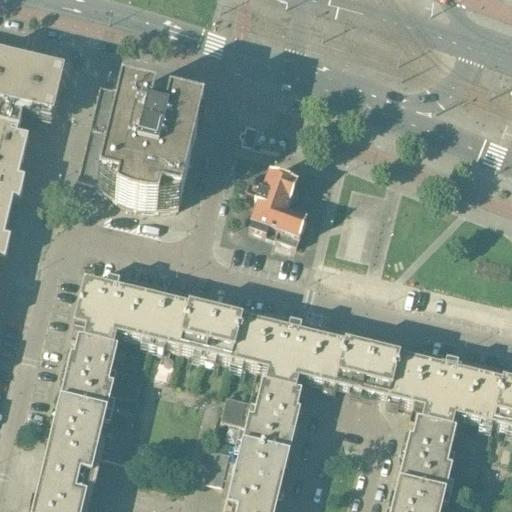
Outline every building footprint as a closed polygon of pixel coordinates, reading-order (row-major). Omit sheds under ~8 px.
[(62,79),(42,75),(0,64),(0,111),(22,117),(20,123),(37,127),(36,130),(49,133),(62,79)] [(152,108),(120,100),(98,94),(88,133),(89,133),(76,187),(96,192),(96,195),(101,200),(104,202),(107,204),(113,208),(119,211),(122,212),(125,213),(129,215),(141,217),(147,218),(155,218),(160,217),(169,216),(176,215),(177,211),(178,211),(200,119),(166,111),(166,112),(152,108)] [(297,114),(299,107),(292,105),(290,112),(297,114)] [(22,117),(0,111),(0,161),(21,167),(26,144),(15,142),(20,123),(22,117)] [(263,135),(262,141),(260,140),(259,141),(258,142),(257,143),(257,144),(257,145),(257,146),(258,147),(259,148),(260,148),(259,154),(278,159),(280,153),(281,153),(282,153),(283,152),(284,151),(285,150),(285,149),(284,148),(284,147),(283,146),(282,145),(283,139),(263,135)] [(21,167),(0,161),(0,224),(7,226),(11,206),(18,208),(21,192),(20,192),(20,194),(15,193),(17,184),(21,167)] [(261,215),(251,241),(299,258),(309,231),(297,226),(299,220),(291,217),(294,212),(299,209),(302,201),(300,195),(301,193),(272,183),(265,202),(262,201),(257,214),(261,215)] [(7,226),(0,224),(0,256),(4,258),(4,260),(5,261),(9,245),(2,244),(7,226)] [(511,393),(421,371),(370,359),(82,289),(69,344),(76,346),(77,345),(82,346),(84,336),(114,344),(112,354),(123,356),(126,346),(255,377),(252,387),(264,390),(266,381),(296,388),(294,398),(299,399),(299,400),(306,402),(309,390),(359,403),(410,415),(407,426),(414,428),(415,427),(420,428),(422,418),(453,426),(450,435),(462,438),(464,428),(511,440),(511,393)] [(141,383),(118,377),(123,356),(112,354),(114,344),(84,336),(82,346),(77,345),(76,346),(70,371),(64,370),(61,381),(65,382),(58,408),(105,419),(109,400),(135,407),(141,383)] [(295,417),(299,400),(299,399),(294,398),(296,388),(266,381),(264,390),(252,387),(247,408),(225,403),(219,427),(245,433),(240,451),(287,463),(293,437),(297,438),(299,427),(293,425),(295,417)] [(110,440),(100,438),(105,419),(58,408),(54,424),(58,425),(55,434),(48,433),(46,444),(53,446),(50,456),(47,455),(40,481),(81,491),(84,481),(89,482),(94,464),(104,467),(104,465),(124,470),(132,438),(111,433),(110,440)] [(479,465),(457,459),(462,438),(450,435),(453,426),(422,418),(420,428),(415,427),(414,428),(408,453),(402,452),(399,463),(403,464),(396,490),(443,501),(447,483),(473,489),(479,465)] [(283,479),(287,463),(240,451),(236,470),(226,468),(228,461),(207,456),(199,488),(220,493),(220,495),(229,497),(225,511),(275,511),(276,510),(272,508),(274,499),(281,501),(284,490),(277,488),(280,479),(283,479)] [(82,511),(85,502),(79,501),(81,491),(40,481),(34,507),(38,509),(36,511),(82,511)] [(440,511),(443,501),(396,490),(393,506),(396,507),(394,511),(440,511)]
